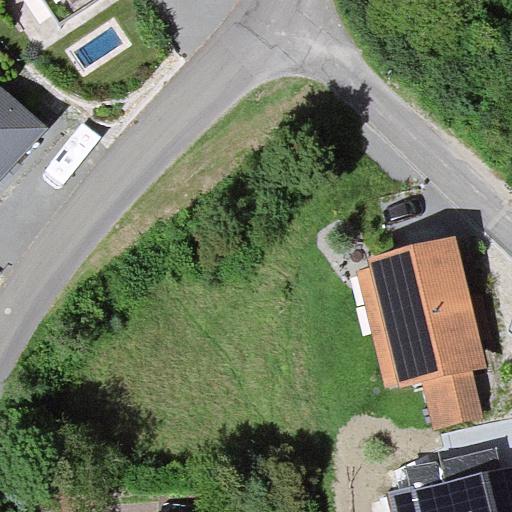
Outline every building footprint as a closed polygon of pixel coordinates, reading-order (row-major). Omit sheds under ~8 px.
[(64,0),(72,11),(88,0),(64,0)] [(0,187),(49,133),(0,89),(0,187)] [(455,242),(369,264),(371,270),(357,274),(387,390),(399,387),(400,393),(423,387),(473,375),(488,371),(474,319),(455,242)] [(484,419),(473,375),(423,387),(434,431),(484,419)] [(401,478),(408,504),(507,481),(501,455),(401,478)] [(408,504),(409,511),(511,511),(511,479),(507,481),(408,504)]
